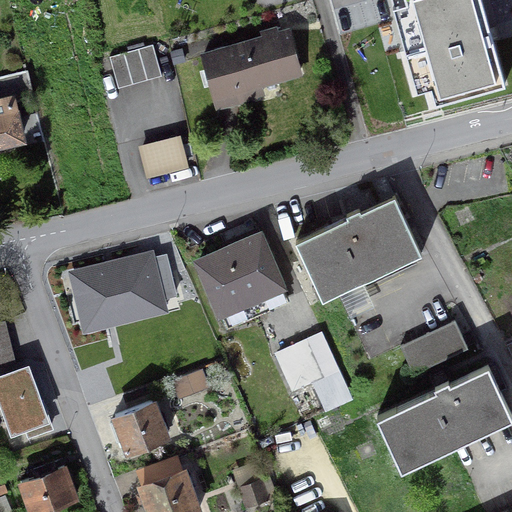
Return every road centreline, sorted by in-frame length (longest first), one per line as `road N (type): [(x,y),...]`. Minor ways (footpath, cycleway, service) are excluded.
road 1 (residential): [(511,117),(16,243)]
road 2 (residential): [(16,243),(115,511)]
